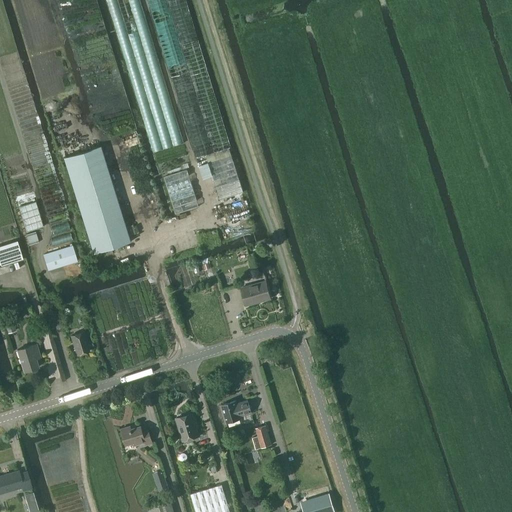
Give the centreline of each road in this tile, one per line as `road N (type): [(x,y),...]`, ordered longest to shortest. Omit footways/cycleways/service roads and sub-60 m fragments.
road 1 (track): [(92,511),(76,396),(34,262),(46,227),(0,71)]
road 2 (unclassified): [(0,421),(289,335)]
road 3 (track): [(146,238),(208,220),(142,0)]
road 4 (track): [(146,238),(109,148),(94,134),(52,0)]
road 5 (unclassified): [(353,511),(289,335)]
road 6 (track): [(57,402),(27,281),(0,274)]
